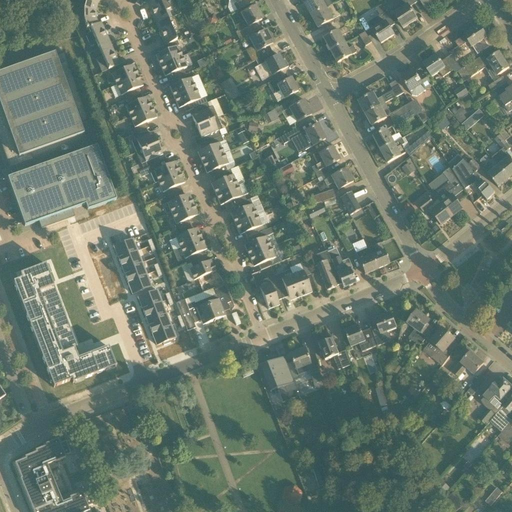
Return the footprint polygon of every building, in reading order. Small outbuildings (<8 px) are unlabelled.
[(159,0),(161,4),(149,9),(149,10),(156,25),(167,20),(163,11),(170,8),(168,3),(172,1),(171,0),(159,0)] [(227,0),(229,2),(232,0),(233,0),(236,5),(234,6),(237,11),(251,3),(248,4),(246,0),(227,0)] [(312,0),(305,4),(312,16),(332,5),(329,0),(312,0)] [(400,11),(394,15),(403,30),(416,21),(417,21),(417,22),(418,21),(409,8),(415,5),(420,2),(418,0),(397,0),(398,0),(394,2),(396,5),(400,11)] [(418,0),(420,2),(425,10),(439,0),(418,0)] [(96,19),(96,12),(97,5),(86,1),(83,10),(83,20),(73,24),(75,29),(77,34),(83,32),(86,30),(90,28),(98,25),(96,19)] [(330,29),(350,18),(347,13),(340,17),(338,13),(337,14),(332,5),(312,16),(318,29),(327,24),(330,29)] [(394,36),(390,29),(395,26),(382,5),(376,9),(381,16),(369,24),(381,44),(394,36)] [(244,39),(254,33),(258,31),(255,24),(262,21),(254,8),(241,16),(245,22),(235,28),(237,32),(235,33),(239,41),(244,39)] [(210,26),(217,22),(213,15),(206,19),(210,26)] [(345,44),(342,37),(350,33),(346,28),(353,24),(350,18),(330,29),(332,35),(324,39),(331,52),(345,44)] [(165,46),(176,41),(167,20),(156,25),(165,46)] [(473,48),(487,39),(479,27),(465,36),(455,43),(458,48),(468,41),(473,48)] [(83,32),(77,34),(79,40),(86,37),(88,44),(89,44),(95,41),(99,49),(110,45),(104,29),(103,29),(92,34),(90,28),(86,30),(83,32)] [(252,64),(255,62),(270,54),(267,48),(273,45),(265,32),(256,37),(254,33),(244,39),(246,43),(250,41),(253,48),(246,52),(252,64)] [(366,47),(372,43),(365,33),(359,36),(366,47)] [(232,44),(229,38),(222,41),(226,47),(232,44)] [(161,57),(158,58),(161,67),(181,58),(177,47),(179,46),(176,41),(165,46),(163,47),(165,52),(160,54),(161,57)] [(352,56),(357,53),(353,47),(348,50),(345,44),(331,52),(338,64),(352,56)] [(119,66),(110,45),(99,49),(102,58),(97,60),(102,73),(108,71),(119,66)] [(489,52),(472,64),(478,74),(486,69),(495,83),(488,87),(492,93),(494,92),(507,84),(503,78),(500,79),(498,76),(509,69),(506,64),(499,54),(495,56),(495,57),(493,58),(492,56),(489,52)] [(87,121),(66,62),(58,65),(54,54),(2,73),(0,68),(0,140),(13,177),(7,179),(24,227),(39,222),(41,230),(75,218),(72,210),(85,205),(87,211),(116,201),(92,135),(86,137),(81,123),(87,121)] [(258,67),(255,69),(262,82),(272,76),(272,77),(286,69),(285,68),(287,66),(284,61),(282,62),(279,56),(275,58),(273,59),(270,54),(255,62),(258,67)] [(454,71),(446,60),(441,63),(436,56),(429,61),(426,60),(423,62),(423,65),(432,78),(439,73),(443,79),(454,71)] [(462,70),(452,56),(446,60),(454,71),(456,74),(458,73),(462,70)] [(181,58),(161,67),(165,75),(168,73),(169,76),(172,81),(185,75),(183,70),(186,69),(181,58)] [(119,66),(108,71),(110,76),(112,75),(113,78),(116,86),(137,77),(133,69),(130,70),(129,68),(123,70),(121,65),(119,66)] [(219,68),(212,71),(217,80),(224,77),(219,68)] [(432,87),(424,74),(418,78),(414,71),(408,75),(407,73),(401,76),(402,79),(401,79),(413,96),(416,97),(426,91),(432,87)] [(175,89),(172,90),(175,98),(195,90),(196,89),(192,79),(191,79),(187,80),(185,75),(172,81),(174,86),(175,89)] [(137,77),(116,86),(121,97),(125,95),(127,100),(140,95),(138,89),(137,89),(137,87),(140,85),(137,77)] [(267,85),(273,96),(280,93),(284,100),(298,92),(291,79),(285,82),(282,77),(267,85)] [(403,94),(401,91),(396,82),(390,85),(397,98),(403,94)] [(507,84),(494,92),(500,100),(505,108),(511,103),(511,88),(511,89),(507,84)] [(463,86),(454,92),(459,100),(468,94),(463,86)] [(195,90),(175,98),(179,107),(182,105),(183,108),(188,106),(191,111),(193,110),(207,103),(204,98),(201,100),(196,89),(195,90)] [(236,90),(226,95),(230,102),(240,97),(236,90)] [(366,98),(359,102),(365,115),(385,104),(382,98),(377,101),(373,94),(366,98)] [(129,105),(126,107),(130,118),(150,109),(147,101),(143,102),(142,100),(140,95),(127,100),(129,105)] [(429,121),(416,101),(410,104),(414,109),(418,115),(423,124),(429,121)] [(284,106),(267,115),(270,121),(277,117),(282,114),(285,120),(293,116),(294,118),(297,124),(311,116),(311,115),(308,109),(307,108),(304,102),(287,111),(284,106)] [(217,119),(213,107),(209,109),(207,103),(193,110),(197,118),(192,119),(196,128),(217,119)] [(385,104),(365,115),(366,116),(372,127),(387,119),(387,118),(383,112),(388,109),(385,104)] [(391,114),(389,115),(390,117),(392,121),(407,113),(414,109),(410,104),(404,107),(391,114)] [(457,120),(467,114),(463,108),(457,112),(455,109),(451,111),(457,120)] [(150,109),(130,118),(135,128),(130,130),(133,135),(146,130),(149,129),(147,124),(152,121),(151,119),(154,117),(150,109)] [(396,127),(418,115),(414,109),(407,113),(392,121),(396,127)] [(221,137),(219,132),(222,130),(217,119),(196,128),(200,137),(204,135),(208,142),(221,137)] [(471,126),(467,121),(462,125),(466,130),(471,126)] [(257,133),(258,125),(249,123),(248,132),(257,133)] [(325,140),(317,125),(316,125),(317,126),(305,133),(313,147),(325,140)] [(402,139),(399,134),(397,136),(392,128),(387,131),(374,138),(381,151),(402,139)] [(302,135),(298,129),(280,139),(283,146),(302,135)] [(135,141),(131,142),(136,154),(158,145),(154,136),(153,133),(148,135),(146,130),(133,135),(135,141)] [(422,146),(428,141),(428,142),(432,138),(428,134),(418,142),(422,146)] [(511,160),(507,155),(506,153),(511,149),(505,142),(500,136),(495,141),(503,150),(492,158),(494,161),(499,167),(509,179),(511,178),(511,179),(511,178),(511,160)] [(203,154),(200,155),(203,163),(223,155),(219,144),(223,142),(221,137),(208,142),(205,144),(207,149),(202,151),(203,154)] [(406,154),(403,147),(405,145),(402,139),(381,151),(388,164),(401,157),(406,154)] [(158,145),(136,154),(141,165),(143,171),(147,169),(160,163),(158,158),(162,156),(161,153),(158,145)] [(317,166),(312,169),(317,179),(320,177),(328,173),(328,174),(330,173),(327,167),(339,161),(338,158),(337,157),(332,148),(319,155),(318,156),(322,163),(317,166)] [(223,155),(203,163),(207,172),(210,170),(211,173),(214,178),(227,172),(225,167),(228,166),(223,155)] [(468,165),(472,162),(467,156),(463,160),(464,161),(468,165)] [(271,158),(263,162),(268,172),(269,174),(277,170),(275,168),(271,158)] [(495,194),(475,173),(468,165),(464,161),(453,171),(457,177),(464,188),(465,190),(476,183),(480,188),(477,191),(487,201),(495,194)] [(473,161),(472,162),(468,165),(475,173),(480,169),(473,161)] [(509,179),(499,167),(494,161),(483,170),(498,188),(504,183),(505,184),(509,181),(508,180),(509,179)] [(160,163),(147,169),(149,174),(153,172),(158,183),(178,174),(179,174),(176,165),(175,163),(170,165),(165,167),(165,166),(163,162),(160,163)] [(415,172),(408,164),(402,169),(408,177),(415,172)] [(279,171),(277,171),(280,178),(282,177),(292,173),(289,166),(279,171)] [(328,173),(320,177),(326,188),(327,187),(334,183),(339,191),(342,189),(353,183),(348,173),(346,170),(331,178),(330,179),(328,174),(328,173)] [(217,186),(213,187),(217,196),(237,187),(237,186),(230,171),(227,172),(214,178),(216,183),(217,186)] [(178,174),(158,183),(161,192),(162,194),(166,192),(168,196),(168,197),(182,192),(180,188),(179,186),(184,185),(183,182),(180,175),(179,174),(178,174)] [(439,190),(434,194),(452,218),(458,213),(463,210),(454,199),(453,196),(464,188),(457,177),(449,183),(439,190)] [(237,187),(217,196),(221,204),(222,203),(224,202),(225,204),(225,205),(228,204),(231,202),(232,205),(233,208),(246,202),(245,199),(244,196),(248,194),(244,184),(237,187)] [(335,198),(332,191),(312,198),(314,205),(335,198)] [(171,203),(167,204),(168,206),(171,215),(192,206),(193,206),(190,200),(189,197),(188,195),(184,197),(182,192),(168,197),(171,203)] [(340,199),(350,216),(360,211),(351,193),(340,199)] [(452,218),(434,194),(429,198),(418,206),(423,213),(429,209),(432,213),(431,213),(441,226),(452,218)] [(236,215),(233,217),(236,225),(256,216),(249,200),(246,202),(233,208),(235,213),(236,215)] [(291,201),(284,205),(286,210),(293,207),(291,201)] [(192,206),(171,215),(176,226),(174,226),(177,232),(190,226),(188,221),(193,218),(198,217),(197,214),(193,206),(192,206)] [(311,208),(306,211),(310,220),(316,217),(311,208)] [(256,216),(236,225),(240,233),(243,232),(244,234),(247,240),(267,231),(265,225),(261,227),(256,216)] [(177,232),(169,235),(171,241),(169,242),(173,252),(180,249),(200,241),(201,240),(198,232),(197,229),(192,231),(190,226),(177,232)] [(250,247),(246,249),(250,257),(277,246),(272,235),(272,234),(270,230),(267,231),(247,240),(249,245),(250,247)] [(352,250),(344,235),(339,238),(347,253),(352,250)] [(133,239),(115,246),(119,257),(137,251),(133,239)] [(200,241),(180,249),(184,260),(188,259),(190,264),(204,258),(202,253),(206,251),(205,248),(201,240),(200,241)] [(383,251),(380,244),(374,247),(377,254),(371,257),(377,270),(389,265),(383,251)] [(277,246),(250,257),(254,265),(257,264),(258,266),(260,272),(273,266),(281,263),(282,258),(277,246)] [(299,247),(293,249),(295,256),(301,254),(299,247)] [(364,276),(377,270),(371,257),(368,249),(356,254),(359,262),(358,262),(364,276)] [(341,285),(343,289),(355,284),(355,283),(349,271),(352,269),(348,260),(342,263),(341,263),(339,258),(336,250),(327,253),(341,285)] [(137,251),(119,257),(123,269),(141,262),(137,251)] [(312,259),(312,258),(311,258),(315,267),(317,267),(327,292),(336,288),(335,287),(341,285),(327,253),(326,252),(326,254),(312,259)] [(193,269),(189,271),(193,280),(193,282),(194,281),(212,274),(214,273),(215,272),(211,264),(210,261),(206,263),(204,258),(190,264),(193,269)] [(141,262),(123,269),(127,280),(145,273),(141,262)] [(303,271),(292,276),(300,297),(309,293),(307,290),(310,289),(305,277),(311,275),(308,269),(305,262),(300,264),(300,265),(303,271)] [(22,280),(13,283),(17,295),(20,294),(28,315),(26,316),(34,338),(37,336),(45,358),(42,359),(50,380),(53,379),(57,390),(84,380),(85,383),(106,375),(105,372),(116,368),(110,352),(80,363),(76,354),(79,353),(51,279),(48,280),(44,269),(21,278),(22,280)] [(145,273),(127,280),(132,291),(150,284),(145,273)] [(283,284),(277,286),(283,299),(288,297),(290,296),(292,300),(300,297),(292,276),(281,280),(283,284)] [(271,284),(260,289),(268,309),(276,306),(275,302),(277,301),(283,299),(277,286),(272,288),(271,284)] [(186,291),(184,286),(176,289),(179,295),(186,291)] [(156,290),(138,297),(143,308),(161,301),(156,290)] [(229,310),(224,297),(218,299),(217,296),(206,300),(215,325),(216,325),(214,322),(222,318),(221,314),(222,313),(229,310)] [(215,325),(206,300),(195,304),(194,303),(186,306),(189,311),(190,311),(195,324),(203,321),(205,325),(213,322),(215,326),(215,325)] [(161,301),(143,308),(147,320),(165,313),(161,301)] [(195,328),(184,301),(176,304),(187,332),(195,328)] [(420,347),(433,330),(432,330),(427,326),(430,322),(417,312),(408,324),(415,330),(409,339),(420,347)] [(165,313),(147,320),(151,331),(169,324),(165,313)] [(396,330),(391,315),(376,320),(379,330),(372,333),(378,347),(391,342),(388,333),(396,330)] [(169,324),(151,331),(155,342),(173,335),(169,324)] [(376,347),(370,330),(369,330),(369,331),(362,333),(359,327),(345,332),(347,338),(351,348),(359,345),(362,353),(376,347)] [(442,330),(430,344),(424,350),(432,357),(432,358),(441,367),(451,356),(446,351),(455,340),(449,334),(448,335),(442,330)] [(322,344),(319,345),(320,347),(325,361),(334,358),(339,370),(339,371),(351,366),(347,353),(339,356),(339,354),(333,339),(322,344)] [(474,376),(484,365),(471,354),(472,352),(466,347),(459,355),(464,360),(453,374),(458,378),(464,371),(466,369),(474,376)] [(323,387),(318,366),(313,368),(310,359),(309,356),(309,357),(306,350),(307,350),(306,350),(298,353),(292,356),(292,355),(291,356),(299,375),(311,371),(315,389),(323,387)] [(263,367),(262,368),(272,393),(275,402),(295,395),(294,391),(288,377),(283,379),(279,370),(278,370),(277,369),(277,368),(275,362),(268,364),(268,365),(263,367)] [(397,375),(401,369),(397,365),(392,371),(397,375)] [(473,396),(485,382),(480,377),(468,391),(473,396)] [(484,398),(483,400),(493,410),(491,412),(496,416),(511,397),(511,389),(511,388),(510,387),(511,385),(507,382),(505,383),(504,381),(502,383),(499,381),(483,398),(484,398)] [(416,398),(419,393),(411,387),(407,391),(416,398)] [(381,390),(375,391),(380,409),(386,407),(381,390)] [(511,397),(496,416),(490,423),(502,434),(510,424),(504,419),(511,410),(511,397)] [(402,407),(395,416),(401,420),(407,411),(402,407)] [(502,434),(498,438),(505,445),(509,445),(511,442),(511,441),(511,421),(511,422),(510,424),(502,434)] [(69,440),(77,460),(83,458),(75,438),(69,440)] [(25,460),(14,464),(21,479),(20,480),(32,511),(88,511),(89,511),(87,508),(93,505),(88,493),(82,495),(82,493),(69,498),(70,500),(62,503),(47,466),(65,458),(64,457),(71,454),(66,442),(60,444),(58,440),(45,445),(46,447),(35,451),(36,453),(24,458),(25,460)] [(468,462),(463,468),(467,471),(472,466),(468,462)] [(318,484),(327,481),(323,469),(323,470),(314,473),(318,484)] [(445,495),(450,490),(440,479),(435,484),(445,495)] [(95,485),(90,487),(94,496),(99,494),(95,485)] [(284,490),(282,500),(290,507),(297,505),(301,504),(303,493),(295,486),(284,489),(284,490)] [(456,511),(465,505),(455,492),(446,499),(456,511)] [(489,499),(486,503),(491,507),(494,503),(489,499)]
